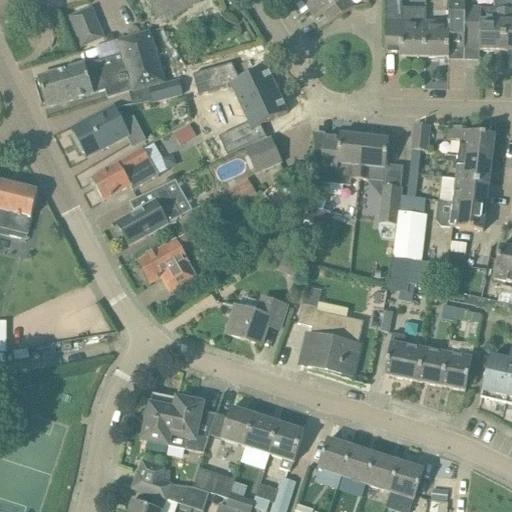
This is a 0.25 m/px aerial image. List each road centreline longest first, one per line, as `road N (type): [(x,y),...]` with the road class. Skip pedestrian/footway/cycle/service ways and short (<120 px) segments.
road 1 (unclassified): [(511,476),(140,335)]
road 2 (unclassified): [(140,335),(28,132)]
road 3 (residential): [(86,511),(140,335)]
road 4 (residential): [(375,105),(374,39),(361,24),(332,27),(291,57)]
road 5 (residential): [(511,113),(375,105)]
